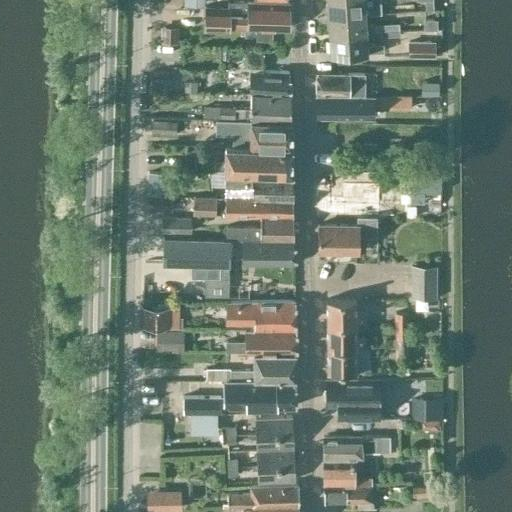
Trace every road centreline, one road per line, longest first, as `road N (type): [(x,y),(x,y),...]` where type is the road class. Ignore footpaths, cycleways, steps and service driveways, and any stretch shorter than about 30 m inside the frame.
road 1 (residential): [(311,511),(297,0)]
road 2 (primary): [(91,511),(102,0)]
road 3 (residential): [(127,511),(137,0)]
